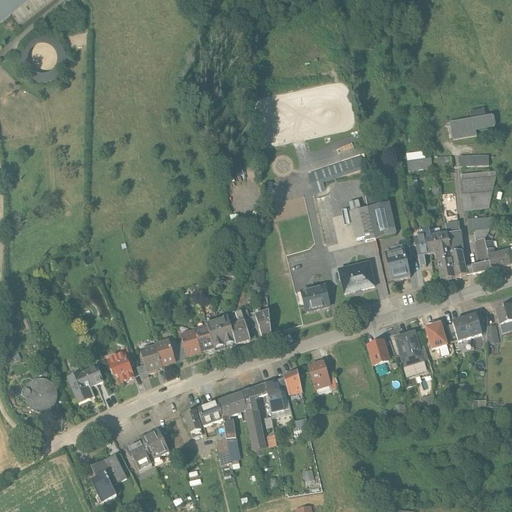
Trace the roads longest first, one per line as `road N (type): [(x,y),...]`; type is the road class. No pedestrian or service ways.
road 1 (residential): [(58,443),(199,378),(511,277)]
road 2 (track): [(0,406),(14,426),(58,443),(0,477)]
